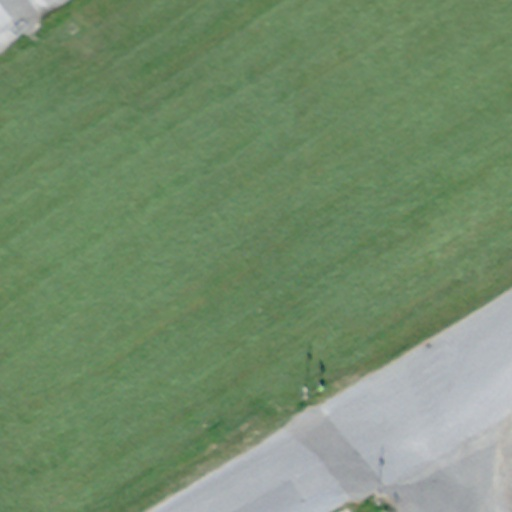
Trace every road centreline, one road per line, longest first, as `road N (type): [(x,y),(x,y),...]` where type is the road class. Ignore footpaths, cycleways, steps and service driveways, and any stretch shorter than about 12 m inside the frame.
road 1 (unclassified): [(397,411),(233,511)]
road 2 (unclassified): [(511,343),(397,411)]
